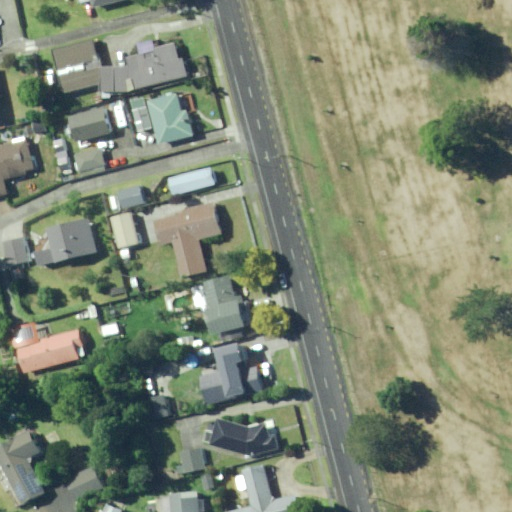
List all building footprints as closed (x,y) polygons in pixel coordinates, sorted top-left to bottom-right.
[(106,57),(102,40),(101,38),(59,49),(63,66),(70,92),(107,82),(107,90),(109,90),(136,90),(136,79),(140,78),(142,88),(196,74),(191,57),(187,59),(183,41),(162,47),(164,55),(154,58),(152,51),(135,56),(137,64),(109,66),(93,70),(91,61),(106,57)] [(189,110),(189,107),(185,92),(155,99),(162,126),(166,143),(201,134),(200,133),(195,112),(194,109),(189,110)] [(158,126),(153,106),(149,107),(148,101),(138,104),(142,119),(145,130),(158,126)] [(119,132),(118,130),(112,106),(95,110),(76,115),(82,139),(83,141),(100,137),(114,133),(119,132)] [(45,119),(47,128),(54,126),(52,117),(45,119)] [(31,170),(40,167),(33,139),(30,139),(21,141),(22,142),(0,147),(0,196),(6,195),(13,193),(9,179),(29,174),(32,173),(31,170)] [(75,173),(66,139),(57,141),(65,175),(75,173)] [(110,164),(107,153),(106,147),(81,154),(85,171),(110,164)] [(180,194),(222,183),(218,166),(187,174),(185,175),(176,177),(180,194)] [(128,208),(150,202),(145,184),(124,189),(128,208)] [(161,220),(166,238),(167,244),(179,241),(188,276),(212,270),(204,238),(229,232),(221,202),(189,210),(190,212),(169,218),(161,220)] [(126,247),(141,243),(146,242),(138,212),(135,213),(118,217),(126,247)] [(64,262),(104,251),(95,217),(55,228),(59,245),(42,250),(43,255),(45,264),(64,259),(64,262)] [(33,260),(33,256),(28,237),(26,237),(8,242),(13,265),(20,263),(33,260)] [(127,258),(134,256),(132,248),(125,250),(127,258)] [(16,280),(26,278),(24,268),(22,269),(14,270),(16,278),(16,280)] [(259,322),(253,300),(253,299),(249,300),(247,295),(243,296),(237,275),(209,282),(210,284),(200,287),(205,307),(209,306),(210,312),(215,311),(214,309),(219,308),(226,333),(260,324),(259,322)] [(133,308),(140,306),(138,298),(131,300),(133,308)] [(121,311),(131,308),(130,301),(120,304),(121,311)] [(92,319),(100,317),(99,314),(107,313),(105,303),(90,306),(92,319)] [(30,372),(85,357),(82,347),(90,346),(85,329),(51,338),(36,341),(36,342),(23,346),(30,372)] [(242,396),(271,389),(265,366),(254,369),(252,360),(258,359),(254,342),(231,348),(231,349),(234,360),(236,368),(208,374),(210,381),(214,402),(215,404),(242,397),(242,396)] [(89,380),(82,383),(84,388),(92,385),(89,380)] [(149,400),(154,420),(175,415),(169,394),(149,400)] [(8,410),(12,420),(19,418),(17,414),(29,410),(27,403),(8,410)] [(272,419),(256,424),(250,424),(224,417),(224,420),(220,431),(212,429),(209,440),(217,442),(216,444),(256,456),(282,448),(286,447),(282,434),(277,436),(276,432),(275,429),(272,419)] [(46,451),(42,443),(34,429),(31,432),(20,437),(21,438),(13,443),(9,444),(8,443),(2,446),(3,448),(0,449),(0,455),(6,466),(7,465),(9,467),(29,504),(52,492),(47,483),(38,467),(33,458),(46,451)] [(203,449),(185,453),(188,465),(182,466),(183,474),(188,473),(188,472),(211,468),(207,448),(203,449)] [(79,498),(80,501),(108,488),(95,462),(92,464),(94,467),(81,473),(70,479),(71,482),(79,498)] [(306,511),(303,496),(302,493),(283,498),(278,495),(270,464),(248,470),(249,474),(243,476),(241,479),(244,488),(246,489),(253,488),(258,505),(241,510),(232,511),(306,511)] [(174,510),(173,511),(207,511),(205,491),(177,494),(179,509),(174,510)]
